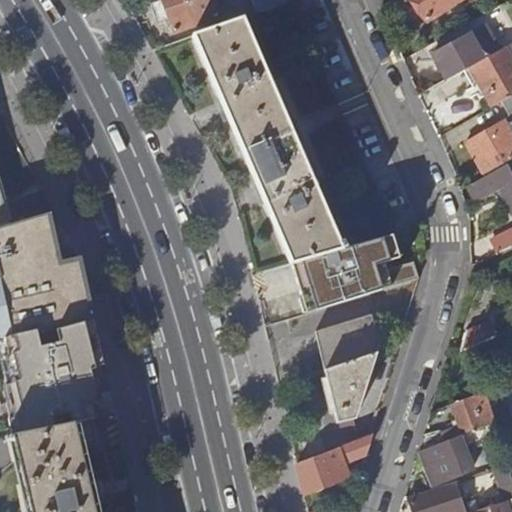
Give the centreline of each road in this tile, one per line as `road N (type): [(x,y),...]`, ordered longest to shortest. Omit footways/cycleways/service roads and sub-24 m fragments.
road 1 (primary): [(11,0),(70,94),(127,219),(207,511)]
road 2 (primary): [(239,511),(159,216),(48,0)]
road 3 (residential): [(367,511),(446,244),(440,212),(346,0)]
